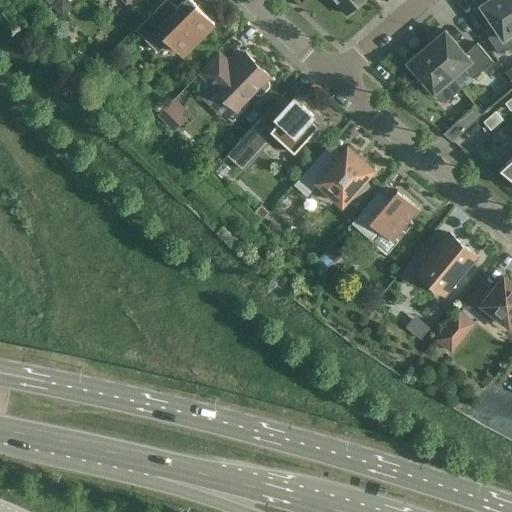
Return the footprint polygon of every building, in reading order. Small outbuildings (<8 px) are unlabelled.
[(169,40),(183,54),(215,23),(191,0),(183,0),(177,7),(169,0),(165,0),(136,29),(158,51),(169,40)] [(328,0),(334,0),(347,15),(361,2),(358,0),(327,0),(328,0)] [(484,31),(499,54),(509,48),(509,47),(511,45),(511,5),(508,0),(489,0),(482,5),(495,24),(484,31)] [(427,46),(453,77),(463,68),(473,79),(493,61),(477,43),(465,53),(445,30),(442,33),(441,31),(430,40),(432,42),(427,46)] [(461,87),(453,77),(427,46),(421,51),(420,49),(407,60),(406,58),(405,58),(408,62),(406,64),(415,74),(417,73),(434,93),(440,99),(446,100),(461,87)] [(212,87),(236,110),(254,92),(257,96),(262,96),(271,86),(270,82),(267,79),(270,76),(246,53),(232,66),(218,53),(200,72),(214,85),(212,87)] [(189,114),(172,98),(157,115),(174,131),(189,114)] [(261,118),(227,155),(243,169),(265,144),(273,151),(293,150),(295,152),(303,143),(319,142),(318,126),(319,125),(311,118),(313,115),(295,98),(287,107),(278,99),(261,118)] [(475,104),(458,120),(466,129),(484,113),(475,104)] [(491,130),(503,119),(496,111),(484,122),(491,130)] [(335,196),(343,203),(345,201),(347,202),(371,187),(366,177),(373,169),(348,147),(335,162),(323,151),(297,181),(309,192),(318,182),(325,188),(323,191),(332,199),(335,196)] [(511,157),(500,168),(511,177),(511,157)] [(419,209),(397,190),(384,205),(374,197),(352,223),(388,254),(400,241),(395,237),(402,229),(405,232),(413,223),(409,220),(419,209)] [(419,273),(444,294),(476,255),(449,233),(429,257),(419,250),(398,276),(409,285),(419,273)] [(511,282),(504,276),(494,289),(483,281),(463,306),(464,308),(461,311),(460,309),(435,339),(451,353),(476,323),(472,320),(475,316),(480,320),(489,309),(510,326),(511,323),(511,282)]
